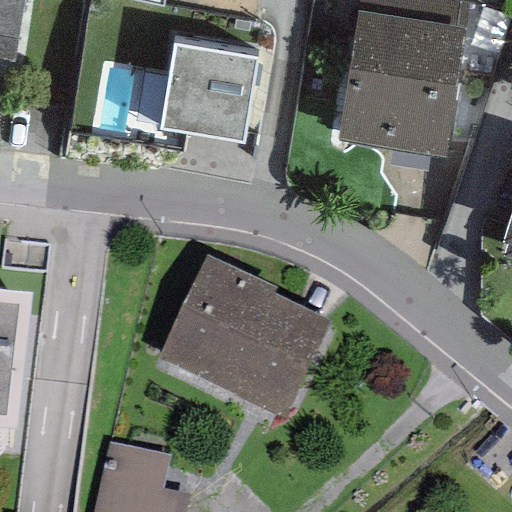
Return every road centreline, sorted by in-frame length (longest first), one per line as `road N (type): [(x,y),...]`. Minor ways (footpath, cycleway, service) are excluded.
road 1 (residential): [(511,378),(437,309),(263,208),(0,177)]
road 2 (unknown): [(263,208),(295,0)]
